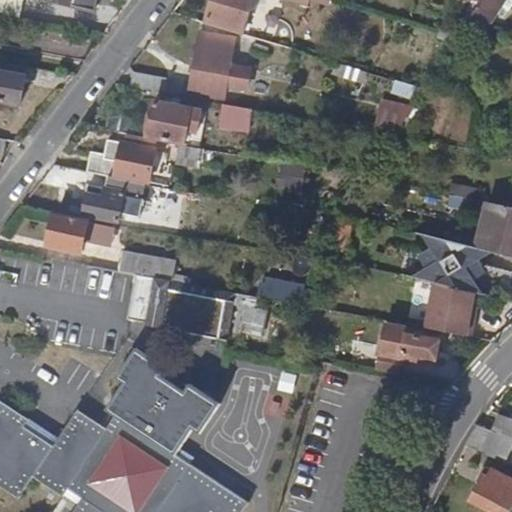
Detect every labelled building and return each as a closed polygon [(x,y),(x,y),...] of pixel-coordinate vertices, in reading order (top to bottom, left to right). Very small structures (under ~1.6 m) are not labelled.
[(27,3),(14,0),(0,0),(0,12),(23,17),(27,3)] [(14,0),(27,3),(69,13),(71,7),(96,13),(99,0),(14,0)] [(211,0),(205,22),(243,32),(252,0),(211,0)] [(468,12),(483,16),(487,10),(475,1),(468,12)] [(71,7),(69,13),(94,19),(96,13),(71,7)] [(255,36),(280,42),(285,28),(260,20),(255,36)] [(235,38),(212,34),(209,47),(198,45),(197,48),(195,47),(190,50),(188,57),(192,62),(195,64),(189,93),(224,99),(235,38)] [(30,68),(0,62),(0,73),(27,79),(30,68)] [(134,72),(130,89),(157,93),(159,76),(134,72)] [(27,79),(0,73),(0,102),(20,106),(27,79)] [(382,97),(415,102),(419,84),(385,79),(382,97)] [(408,131),(413,104),(379,98),(374,125),(408,131)] [(199,107),(153,100),(147,134),(184,140),(187,124),(196,125),(199,107)] [(243,129),(247,107),(222,103),(218,125),(243,129)] [(107,112),(104,130),(132,134),(135,117),(107,112)] [(107,175),(114,176),(115,172),(150,179),(157,148),(106,137),(103,152),(90,150),(85,171),(107,175)] [(200,157),(202,145),(180,141),(178,153),(200,157)] [(297,159),(293,184),(313,187),(317,162),(297,159)] [(86,192),(82,213),(118,220),(120,210),(126,211),(130,192),(142,194),(145,181),(114,176),(107,175),(105,186),(90,184),(89,192),(86,192)] [(511,255),(511,205),(486,200),(475,246),(489,249),(511,255)] [(348,250),(354,218),(339,215),(334,248),(348,250)] [(55,218),(47,247),(80,254),(87,225),(55,218)] [(471,262),(489,249),(475,246),(454,240),(421,231),(431,245),(422,250),(420,273),(410,277),(435,283),(475,292),(481,294),(468,273),(475,268),(471,262)] [(124,254),(119,274),(166,282),(171,283),(175,263),(124,254)] [(119,274),(89,268),(88,274),(51,268),(44,306),(147,325),(154,289),(164,291),(166,282),(119,274)] [(273,278),(271,296),(301,300),(303,282),(273,278)] [(472,307),(475,292),(435,283),(427,329),(471,337),(473,321),(469,321),(472,307)] [(402,354),(401,361),(434,368),(442,337),(388,326),(383,350),(402,354)] [(398,377),(401,361),(402,354),(383,350),(378,373),(398,377)] [(0,483),(23,499),(38,478),(67,498),(69,496),(72,491),(86,501),(83,506),(78,511),(249,511),(251,510),(193,471),(178,461),(183,454),(197,433),(204,423),(212,428),(225,407),(197,387),(191,395),(166,378),(171,370),(143,351),(130,369),(138,374),(130,385),(111,412),(113,413),(120,417),(109,432),(103,428),(81,413),(56,449),(39,437),(44,431),(3,403),(0,407),(0,483)] [(138,374),(130,369),(122,380),(130,385),(138,374)] [(120,417),(113,413),(103,428),(109,432),(120,417)] [(511,421),(496,415),(489,432),(511,440),(511,421)] [(204,438),(212,428),(204,423),(197,433),(204,438)] [(475,427),(464,447),(487,455),(493,441),(511,448),(511,440),(489,432),(475,427)] [(178,461),(193,471),(197,464),(183,454),(178,461)] [(478,484),(469,499),(491,511),(506,511),(511,502),(511,483),(490,471),(482,486),(478,484)] [(72,491),(69,496),(83,506),(86,501),(72,491)]
